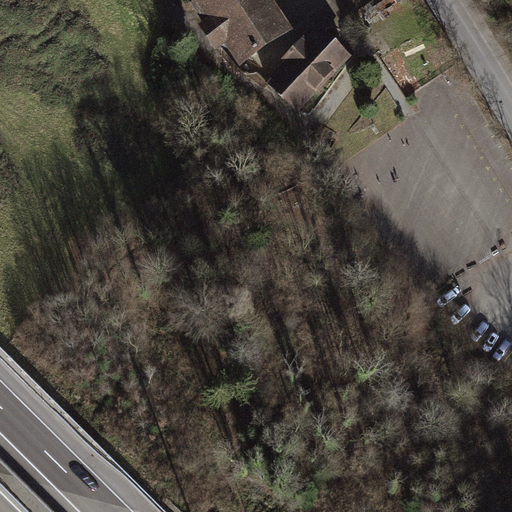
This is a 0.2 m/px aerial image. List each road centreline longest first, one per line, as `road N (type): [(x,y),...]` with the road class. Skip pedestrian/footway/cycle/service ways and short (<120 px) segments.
road 1 (motorway): [(105,511),(0,406)]
road 2 (tertiary): [(511,106),(448,0)]
